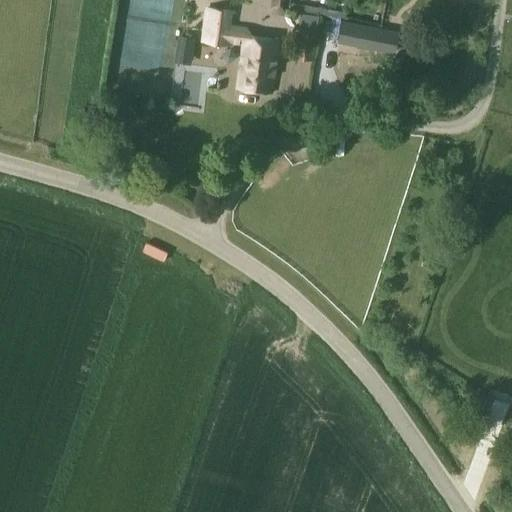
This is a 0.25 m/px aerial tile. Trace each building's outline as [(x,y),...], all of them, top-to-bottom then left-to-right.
[(288,12),(289,0),(272,0),(271,10),(288,12)] [(243,44),(237,88),(271,93),(278,40),(246,35),(247,29),(227,26),(229,12),(210,9),(205,41),(230,44),(230,42),(243,44)] [(469,43),(474,14),(451,11),(447,39),(469,43)] [(299,25),(317,27),(318,15),(300,13),(299,25)] [(337,42),(395,54),(399,32),(341,20),(337,42)] [(177,51),(187,52),(189,38),(180,36),(177,51)] [(136,260),(148,263),(152,245),(140,241),(136,260)]
